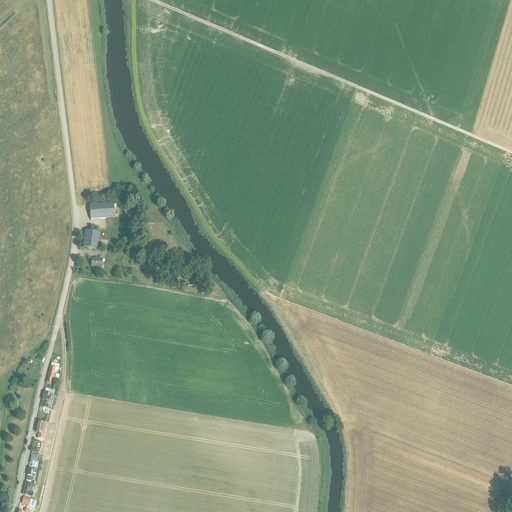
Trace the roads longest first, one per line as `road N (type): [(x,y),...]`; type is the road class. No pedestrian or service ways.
road 1 (track): [(151,0),(511,152)]
road 2 (unclassified): [(56,327),(76,220),(48,0)]
road 3 (residential): [(14,511),(56,327)]
